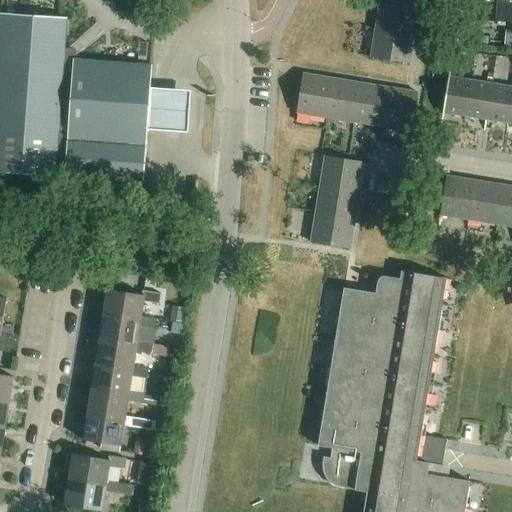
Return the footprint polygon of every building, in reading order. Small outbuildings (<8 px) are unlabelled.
[(511,0),(485,0),(486,1),(480,1),(479,21),(511,23),(511,0)] [(416,36),(420,8),(381,1),(377,29),(416,36)] [(0,172),(144,184),(146,146),(152,66),(74,60),(75,57),(69,51),(65,51),(67,20),(0,15),(0,16),(0,172)] [(465,47),(468,25),(449,23),(446,44),(465,47)] [(411,65),(416,36),(377,29),(372,58),(411,65)] [(326,118),(333,79),(304,74),(297,113),(326,118)] [(465,117),(471,81),(449,77),(443,113),(465,117)] [(354,123),(361,84),(333,79),(326,118),(354,123)] [(487,120),(492,84),(471,81),(465,117),(487,120)] [(383,128),(389,89),(361,84),(354,123),(383,128)] [(508,124),(511,99),(511,87),(492,84),(487,120),(508,124)] [(389,89),(383,128),(412,133),(418,94),(389,89)] [(321,185),(360,192),(365,163),(325,157),(321,185)] [(469,221),(476,181),(447,176),(440,216),(469,221)] [(498,226),(504,186),(476,181),(469,221),(498,226)] [(356,220),(360,192),(321,185),(316,214),(356,220)] [(511,187),(504,186),(498,226),(511,228),(511,187)] [(351,249),(356,220),(316,214),(311,243),(351,249)] [(344,289),(318,447),(332,449),(331,459),(324,458),(322,468),(326,478),(335,487),(367,492),(363,511),(465,511),(470,482),(446,478),(448,468),(417,463),(447,280),(403,272),(401,283),(386,281),(382,282),(380,284),(378,287),(377,294),(344,289)] [(141,321),(142,317),(144,302),(159,304),(161,295),(144,292),(143,295),(109,290),(105,315),(141,321)] [(179,322),(182,323),(185,309),(173,307),(171,321),(179,322)] [(157,319),(142,317),(141,321),(105,315),(101,340),(137,346),(138,342),(140,327),(155,329),(157,319)] [(153,344),(138,342),(137,346),(101,340),(97,365),(134,371),(134,367),(136,352),(151,354),(153,344)] [(149,369),(134,367),(134,371),(97,365),(93,390),(129,396),(130,392),(132,376),(147,379),(149,369)] [(0,400),(9,402),(14,377),(0,375),(0,400)] [(145,394),(130,392),(129,396),(93,390),(89,415),(125,421),(126,416),(128,402),(143,404),(144,396),(145,394)] [(159,407),(160,398),(144,396),(143,404),(159,407)] [(0,426),(5,427),(9,402),(0,400),(0,426)] [(156,421),(126,416),(125,421),(89,415),(85,440),(121,446),(124,427),(155,432),(156,421)] [(138,438),(138,452),(156,453),(156,439),(138,438)] [(107,486),(108,482),(110,467),(125,470),(126,460),(109,457),(108,460),(75,455),(71,480),(107,486)] [(161,465),(143,462),(139,486),(157,489),(161,465)] [(136,487),(108,482),(107,486),(71,480),(67,505),(103,511),(106,492),(134,497),(136,487)] [(155,511),(157,501),(141,499),(139,511),(155,511)]
